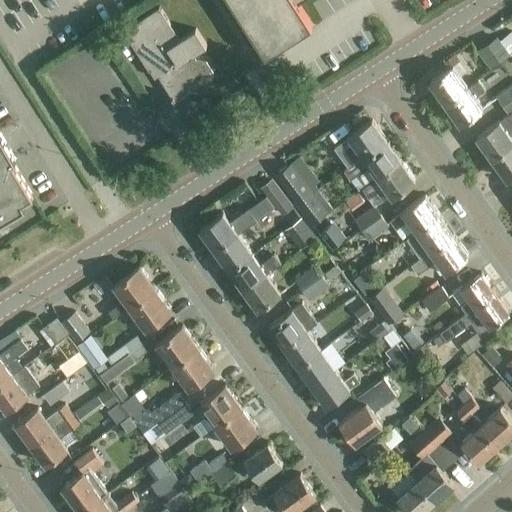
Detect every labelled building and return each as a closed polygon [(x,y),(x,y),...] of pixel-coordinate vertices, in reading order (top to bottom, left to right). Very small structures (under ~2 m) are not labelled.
[(230,0),(266,55),(312,25),(298,3),(303,0),(230,0)] [(159,8),(123,30),(149,71),(153,68),(174,100),(186,92),(184,88),(188,85),(199,88),(208,82),(210,72),(204,63),(194,60),(191,56),(206,46),(195,30),(179,40),(159,8)] [(491,71),(511,57),(511,56),(511,31),(500,40),(497,36),(477,50),(491,71)] [(430,82),(445,104),(477,80),(467,87),(452,66),(430,82)] [(478,80),(477,80),(445,104),(460,124),(483,108),(475,97),(485,90),(478,80)] [(511,83),(496,96),(503,106),(511,99),(511,83)] [(477,137),(491,158),(511,143),(511,99),(503,106),(509,114),(477,137)] [(340,143),(354,163),(385,139),(372,120),(340,143)] [(16,161),(0,134),(0,223),(26,208),(23,203),(33,197),(13,163),(16,161)] [(370,166),(377,176),(399,159),(385,139),(354,163),(344,170),(350,180),(370,166)] [(511,143),(491,158),(507,180),(511,175),(511,143)] [(377,176),(378,177),(362,188),(368,198),(377,192),(384,200),(391,196),(392,197),(415,181),(399,159),(377,176)] [(276,176),(298,205),(314,193),(293,163),(276,176)] [(260,188),(274,206),(286,197),(272,179),(260,188)] [(298,205),(304,213),(312,223),(328,212),(314,193),(298,205)] [(358,193),(346,201),(352,210),(364,201),(358,193)] [(405,239),(407,240),(440,216),(425,195),(390,221),(396,229),(409,220),(416,231),(405,239)] [(294,207),(286,197),(274,206),(282,216),(294,207)] [(354,220),(361,230),(381,216),(373,206),(354,220)] [(201,230),(214,249),(237,233),(256,219),(249,209),(230,222),(223,213),(201,230)] [(388,226),(381,216),(361,230),(369,240),(388,226)] [(411,265),(411,266),(422,258),(454,235),(440,216),(407,240),(420,259),(411,265)] [(300,219),(285,230),(300,249),(314,238),(308,230),(300,219)] [(318,232),(330,248),(346,237),(334,221),(318,232)] [(214,249),(229,270),(252,253),(237,233),(214,249)] [(468,255),(454,235),(422,258),(411,266),(417,274),(437,260),(446,272),(468,255)] [(229,270),(244,290),(266,273),(280,263),(274,255),(260,265),(252,253),(229,270)] [(114,284),(125,300),(108,312),(113,318),(130,307),(130,306),(155,288),(139,266),(114,284)] [(295,280),(302,290),(321,276),(313,266),(295,280)] [(376,286),(363,270),(352,278),(364,295),(376,286)] [(257,309),(280,293),(266,273),(244,290),(257,309)] [(460,307),(465,314),(495,293),(481,273),(461,287),(470,300),(460,307)] [(328,286),(321,276),(302,290),(309,300),(328,286)] [(447,297),(441,287),(421,301),(428,310),(447,297)] [(171,310),(155,288),(130,306),(130,307),(145,328),(171,310)] [(374,306),(375,305),(385,298),(385,297),(379,288),(367,297),(374,306)] [(439,332),(440,332),(445,341),(471,323),(479,333),(508,312),(495,293),(465,314),(439,332)] [(310,313),(302,302),(292,309),(269,326),(284,346),(307,329),(307,330),(317,323),(310,313)] [(366,303),(354,312),(361,322),(373,313),(366,303)] [(75,310),(62,320),(76,340),(90,330),(75,310)] [(51,346),(61,339),(68,334),(56,318),(39,330),(51,346)] [(381,323),(369,331),(376,341),(388,332),(381,323)] [(482,345),(501,333),(495,323),(476,335),(482,345)] [(157,344),(172,366),(198,347),(182,325),(157,344)] [(284,346),(298,366),(321,349),(307,330),(307,329),(284,346)] [(69,360),(63,364),(70,374),(88,362),(68,334),(61,339),(71,352),(66,355),(69,360)] [(123,345),(128,352),(141,343),(136,336),(123,345)] [(0,352),(0,383),(13,374),(5,363),(27,347),(21,338),(0,352)] [(146,350),(141,343),(128,352),(133,359),(146,350)] [(385,361),(392,371),(408,359),(396,343),(385,351),(390,358),(385,361)] [(214,369),(198,347),(172,366),(188,388),(214,369)] [(298,366),(313,386),(334,369),(336,370),(321,349),(298,366)] [(344,381),(336,370),(334,369),(313,386),(327,405),(360,382),(354,373),(344,381)] [(20,384),(13,374),(0,383),(0,401),(6,410),(36,388),(29,378),(20,384)] [(363,404),(339,421),(355,444),(382,424),(374,411),(396,395),(383,377),(357,396),(363,404)] [(70,390),(63,380),(44,395),(51,404),(70,390)] [(511,398),(511,393),(500,380),(493,386),(507,402),(511,398)] [(200,403),(215,425),(241,407),(225,385),(200,403)] [(465,391),(458,397),(464,403),(473,414),(480,407),(465,391)] [(151,412),(149,408),(132,420),(141,433),(145,430),(184,402),(177,393),(151,412)] [(192,413),(184,402),(145,430),(141,433),(149,443),(164,433),(192,413)] [(479,461),(498,444),(480,423),(481,423),(473,414),(464,403),(455,411),(472,431),(461,441),(479,461)] [(16,423),(31,444),(71,413),(65,404),(45,418),(37,408),(16,423)] [(102,414),(112,427),(126,417),(116,404),(102,414)] [(511,420),(500,406),(481,423),(480,423),(498,444),(511,432),(511,420)] [(257,428),(241,407),(215,425),(231,447),(257,428)] [(79,423),(71,413),(31,444),(45,464),(67,448),(58,437),(69,429),(69,430),(79,423)] [(439,416),(425,428),(439,445),(453,432),(439,416)] [(409,442),(424,458),(439,445),(425,428),(409,442)] [(390,450),(382,440),(381,438),(362,452),(371,464),(390,450)] [(268,443),(237,466),(242,474),(251,468),(260,480),(282,463),(268,443)] [(62,486),(80,511),(81,511),(107,493),(93,472),(104,464),(93,449),(75,461),(82,471),(62,486)] [(206,477),(211,473),(227,462),(228,461),(222,453),(200,468),(206,477)] [(430,458),(412,473),(435,500),(447,489),(447,488),(453,482),(436,463),(436,464),(430,458)] [(237,475),(227,462),(211,473),(221,486),(237,475)] [(418,480),(398,498),(410,511),(419,511),(421,511),(422,511),(435,500),(412,473),(412,474),(418,480)] [(275,494),(264,502),(270,510),(281,502),(288,511),(291,511),(315,495),(300,474),(274,493),(275,494)] [(154,488),(161,496),(179,484),(173,475),(154,488)] [(166,507),(167,507),(186,493),(179,484),(161,496),(159,498),(166,507)] [(116,504),(107,493),(81,511),(122,511),(138,501),(132,492),(116,504)] [(186,493),(167,507),(169,511),(174,511),(191,500),(186,493)]
